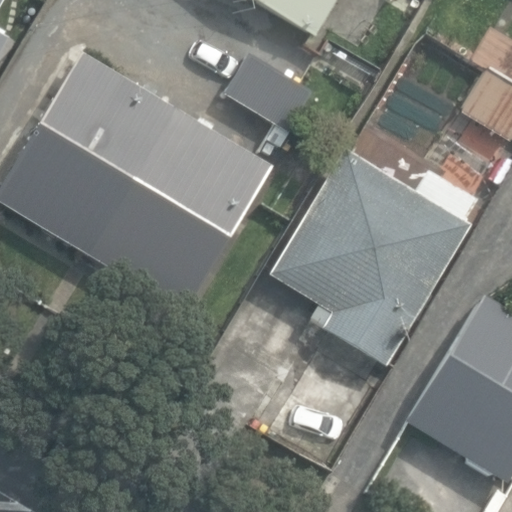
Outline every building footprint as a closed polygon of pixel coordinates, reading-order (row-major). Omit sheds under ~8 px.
[(242,0),(310,40),(333,0),(242,0)] [(511,80),(511,45),(499,38),(484,65),(511,80)] [(0,183),(0,205),(181,313),(267,169),(75,56),(0,183)] [(222,95),(285,132),(307,95),(245,57),(222,95)] [(511,134),(511,88),(481,71),(456,117),(506,145),(511,135),(511,134)] [(319,330),(380,367),(465,228),(458,225),(472,202),(422,172),(408,195),(341,153),(266,276),(329,314),(319,330)] [(401,426),(500,485),(511,466),(511,316),(480,297),(401,426)]
